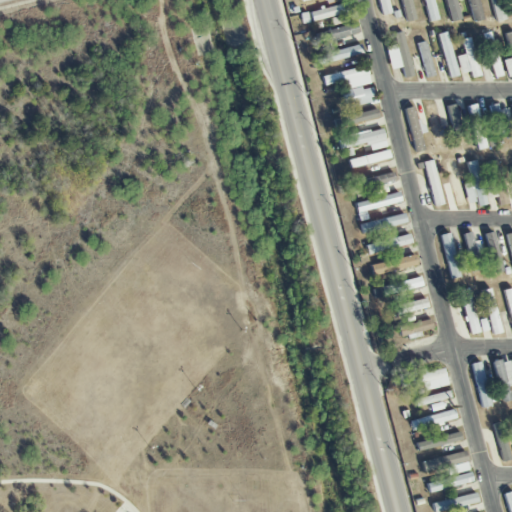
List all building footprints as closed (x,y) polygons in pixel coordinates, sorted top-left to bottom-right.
[(389,14),(386,0),(376,0),(380,16),(389,14)] [(399,0),(403,22),(412,21),(409,0),(399,0)] [(422,0),(427,22),(436,20),(431,0),(422,0)] [(460,19),(454,0),(442,0),(449,23),(460,19)] [(466,0),(472,23),(482,20),(476,0),(466,0)] [(489,0),(495,22),(504,20),(499,0),(489,0)] [(351,12),(348,2),(309,12),(312,22),(351,12)] [(342,16),(331,19),(333,26),(344,23),(342,16)] [(358,34),(355,24),(318,33),(321,43),(358,34)] [(502,61),(507,79),(511,77),(511,31),(503,34),(510,59),(502,61)] [(391,70),(400,67),(403,78),(413,76),(401,32),(392,35),(394,45),(385,47),(391,70)] [(457,76),(445,32),(436,35),(448,78),(457,76)] [(477,77),(471,38),(460,39),(463,56),(456,57),(459,74),(469,72),(470,78),(477,77)] [(433,76),(424,42),(416,44),(425,78),(433,76)] [(315,57),(318,66),(362,54),(359,45),(315,57)] [(488,56),(492,78),(500,77),(496,54),(488,56)] [(321,78),(324,87),(345,81),(348,89),(369,83),(365,66),(321,78)] [(346,108),(373,102),(369,86),(342,93),(346,108)] [(443,144),(433,104),(424,106),(434,147),(443,144)] [(446,106),(452,146),(462,144),(456,104),(446,106)] [(483,149),(477,104),(468,106),(474,151),(483,149)] [(503,135),(500,122),(509,120),(506,108),(497,110),(496,104),(488,106),(496,137),(503,135)] [(419,134),(421,134),(414,106),(403,109),(414,153),(424,151),(419,134)] [(378,117),(375,108),(334,119),(336,128),(378,117)] [(386,147),(381,128),(336,138),(339,150),(368,143),(370,151),(386,147)] [(347,160),(350,169),(389,159),(387,150),(347,160)] [(422,163),(433,207),(442,204),(431,161),(422,163)] [(447,162),(453,207),(463,206),(456,161),(447,162)] [(468,162),(474,207),(483,206),(478,161),(468,162)] [(394,180),(392,172),(362,181),(364,189),(394,180)] [(463,184),(464,203),(472,203),(471,184),(463,184)] [(367,200),(354,204),(356,213),(400,202),(397,192),(367,200)] [(359,225),(361,234),(405,223),(403,214),(359,225)] [(479,271),(476,256),(480,255),(477,241),(472,242),(470,232),(462,234),(470,273),(479,271)] [(492,274),(503,272),(493,232),(482,234),(492,274)] [(465,274),(461,259),(454,261),(448,233),(439,236),(449,278),(465,274)] [(386,240),(385,237),(363,242),(367,255),(411,244),(408,234),(386,240)] [(372,276),(416,266),(414,255),(369,265),(372,276)] [(373,299),(422,288),(420,278),(371,289),(373,299)] [(511,288),(503,291),(511,334),(511,288)] [(469,335),(479,332),(467,289),(457,291),(469,335)] [(491,336),(501,333),(489,289),(480,291),(491,336)] [(392,307),(394,316),(427,307),(424,298),(392,307)] [(487,331),(485,319),(478,320),(481,333),(487,331)] [(408,339),(420,337),(419,332),(432,330),(430,320),(397,326),(399,337),(407,336),(408,339)] [(511,383),(507,362),(500,363),(499,360),(492,362),(500,403),(510,401),(507,388),(511,386),(511,383)] [(481,409),(490,406),(479,362),(469,365),(481,409)] [(416,386),(422,384),(424,391),(447,385),(443,369),(425,373),(424,369),(412,371),(416,386)] [(413,399),(414,406),(449,400),(448,393),(413,399)] [(455,419),(452,410),(409,422),(412,431),(455,419)] [(494,430),(500,463),(508,462),(502,429),(494,430)] [(461,441),(458,432),(415,443),(417,452),(461,441)] [(422,472),(444,468),(446,475),(468,471),(464,453),(420,461),(422,472)] [(425,484),(428,494),(472,482),(469,472),(425,484)] [(511,511),(511,493),(511,492),(503,494),(507,511),(511,511)] [(439,511),(477,502),(475,493),(431,504),(432,511),(439,511)]
